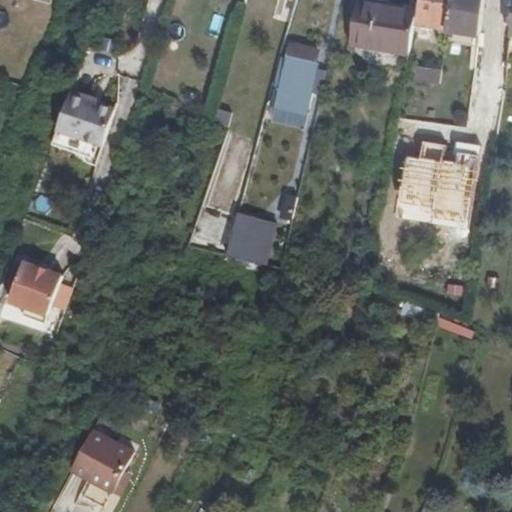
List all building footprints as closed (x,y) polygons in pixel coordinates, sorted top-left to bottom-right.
[(381,46),(390,2),(379,0),(355,0),(347,39),(381,46)] [(445,29),(449,0),(418,0),(417,8),(415,24),(445,29)] [(479,34),(483,0),(449,0),(445,29),(479,34)] [(511,0),(498,0),(495,25),(511,26),(511,24),(511,0)] [(415,24),(417,8),(390,2),(381,46),(410,52),(415,24)] [(477,47),(479,34),(445,29),(443,42),(477,47)] [(51,42),(43,40),(39,52),(46,55),(51,42)] [(287,59),(281,78),(280,85),(297,89),(302,70),(312,72),(317,53),(290,45),(287,59)] [(276,77),(281,78),(287,59),(281,57),(276,77)] [(297,89),(280,85),(274,104),(305,113),(311,94),(297,89)] [(89,97),(70,90),(55,131),(65,134),(101,148),(115,108),(89,99),(89,97)] [(57,119),(45,115),(41,126),(53,130),(57,119)] [(483,168),(422,159),(413,202),(437,207),(435,222),(470,227),(471,213),(475,213),(483,168)] [(227,237),(232,211),(203,206),(198,232),(227,237)] [(236,217),(227,252),(241,255),(250,222),(236,217)] [(66,276),(29,261),(14,300),(53,314),(66,276)] [(372,272),(362,269),(359,287),(369,289),(372,272)] [(504,299),(492,297),(490,312),(502,314),(504,299)] [(437,313),(415,307),(411,319),(434,326),(437,313)] [(93,427),(72,468),(113,491),(136,450),(93,427)]
